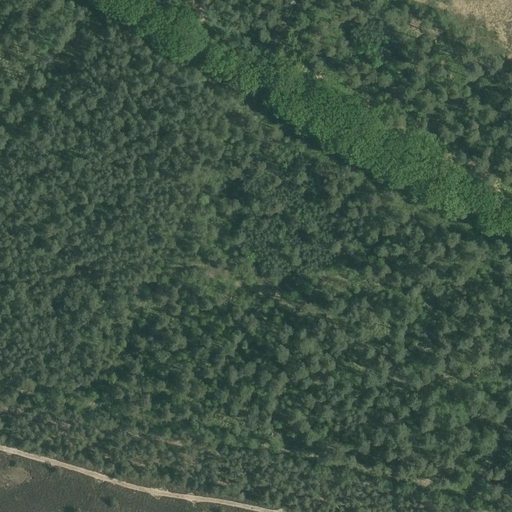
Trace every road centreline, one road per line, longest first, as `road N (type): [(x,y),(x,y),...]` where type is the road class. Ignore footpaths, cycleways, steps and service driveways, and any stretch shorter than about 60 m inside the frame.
road 1 (track): [(511,221),(133,0)]
road 2 (unknown): [(417,511),(0,413)]
